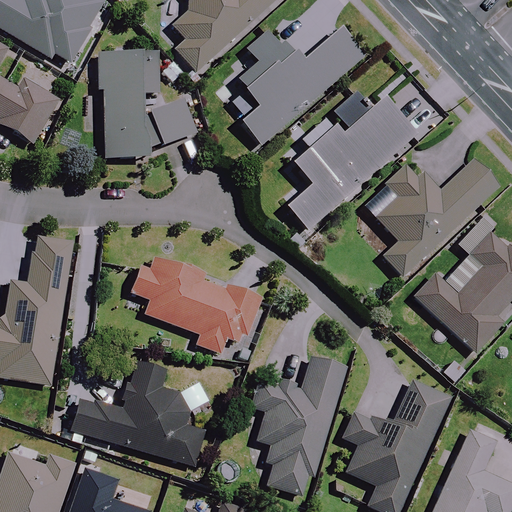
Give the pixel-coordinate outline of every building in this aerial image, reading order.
[(104,9),(89,0),(21,0),(20,3),(15,0),(0,0),(0,34),(47,63),(50,58),(68,68),(104,9)] [(278,0),(182,0),(192,11),(169,32),(182,46),(173,53),(194,76),(278,0)] [(361,60),(338,33),(297,70),(268,37),(246,56),(256,68),(234,86),(256,112),(239,127),(258,149),(361,60)] [(0,61),(5,53),(0,50),(0,130),(31,148),(56,105),(20,84),(15,93),(0,84),(0,61)] [(141,96),(154,96),(154,59),(93,58),(92,95),(103,95),(100,161),(143,163),(143,157),(193,135),(178,103),(140,121),(141,96)] [(367,115),(352,98),(330,118),(338,126),(290,169),(309,190),(285,212),(306,236),(412,139),(380,103),(367,115)] [(393,200),(371,220),(394,246),(379,259),(396,279),(493,195),(470,167),(436,196),(411,167),(384,190),(393,200)] [(511,252),(478,222),(455,248),(480,270),(455,298),(432,278),(411,301),(474,357),(500,328),(493,323),(511,301),(511,252)] [(68,251),(33,246),(27,289),(4,285),(0,314),(0,382),(48,389),(68,251)] [(240,341),(245,343),(258,307),(260,301),(224,287),(222,292),(198,283),(199,279),(152,262),(149,271),(140,267),(128,300),(147,307),(142,320),(198,340),(194,351),(220,360),(224,350),(225,345),(237,349),(240,341)] [(343,372),(309,361),(300,392),(260,380),(250,414),(263,418),(255,446),(269,450),(264,467),(271,469),(265,490),(299,500),(306,479),(310,480),(343,372)] [(162,375),(133,367),(119,414),(78,403),(69,436),(192,470),(201,436),(182,430),(186,417),(173,394),(158,388),(162,375)] [(398,511),(447,401),(410,385),(390,431),(353,415),(341,442),(355,449),(343,476),(373,489),(364,510),(369,511),(398,511)] [(494,447),(467,435),(431,511),(506,511),(511,499),(511,490),(480,476),(494,447)] [(60,511),(73,477),(38,464),(41,455),(11,444),(0,475),(0,511),(60,511)] [(83,474),(69,511),(133,511),(108,503),(115,485),(83,474)]
